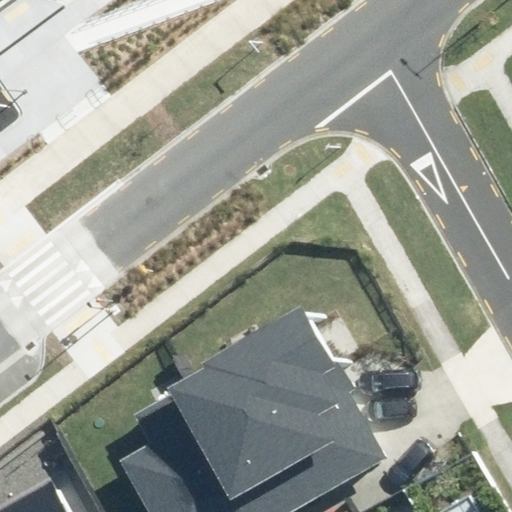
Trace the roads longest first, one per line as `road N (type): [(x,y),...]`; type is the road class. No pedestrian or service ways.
road 1 (tertiary): [(376,36),(0,320)]
road 2 (residential): [(511,277),(376,36)]
